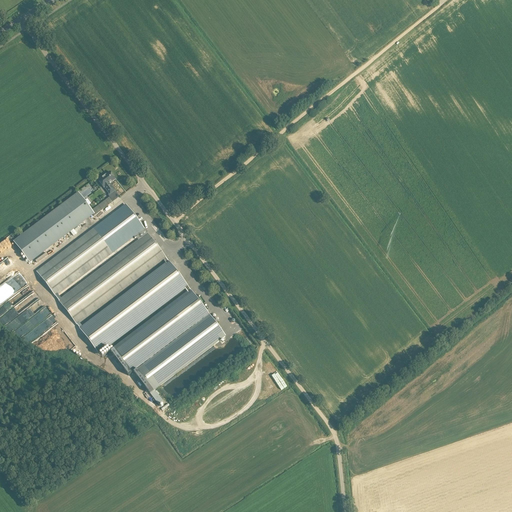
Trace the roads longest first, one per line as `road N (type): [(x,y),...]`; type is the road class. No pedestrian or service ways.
road 1 (unclassified): [(346,511),(329,422),(20,21)]
road 2 (track): [(443,0),(174,220)]
